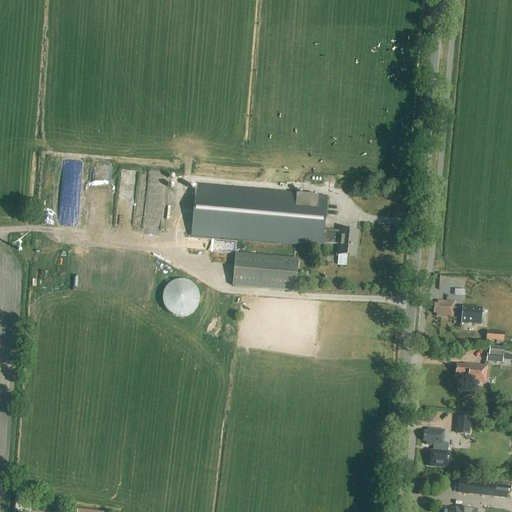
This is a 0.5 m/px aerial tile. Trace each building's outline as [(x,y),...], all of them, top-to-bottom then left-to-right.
[(146,233),(160,235),(166,177),(151,175),(146,233)] [(325,253),(326,244),(339,245),(338,255),(355,257),(357,233),(340,231),(340,232),(324,231),(327,197),(195,186),(191,237),(318,248),(318,252),(325,253)] [(236,255),(233,287),(295,293),(298,260),(236,255)] [(200,310),(193,278),(161,286),(168,317),(200,310)] [(464,304),(473,305),(474,294),(470,294),(464,294),(464,304)] [(437,305),(434,305),(433,314),(436,314),(436,317),(453,319),(453,315),(460,315),(460,324),(481,325),(482,308),(461,307),(461,310),(453,309),(454,303),(437,302),(437,305)] [(506,325),(500,325),(499,333),(510,334),(511,329),(506,328),(506,325)] [(498,333),(486,332),(485,340),(498,341),(498,333)] [(502,355),(488,355),(486,355),(485,363),(510,364),(510,357),(502,357),(502,355)] [(485,384),(486,367),(464,365),(464,367),(456,366),(455,376),(463,376),(463,382),(485,384)] [(455,435),(469,437),(470,419),(456,418),(455,435)] [(449,453),(447,453),(448,444),(443,443),(444,436),(443,436),(444,431),(427,430),(427,433),(424,433),(423,442),(426,442),(426,445),(433,446),(433,452),(429,451),(429,458),(428,458),(427,467),(448,469),(449,459),(449,453)] [(508,487),(459,482),(458,493),(506,499),(508,487)]
